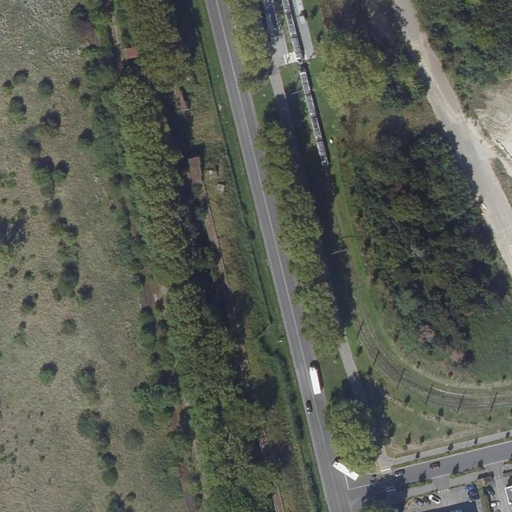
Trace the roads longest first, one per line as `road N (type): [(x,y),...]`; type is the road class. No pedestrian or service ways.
road 1 (secondary): [(215,0),(336,494)]
road 2 (track): [(511,252),(404,0)]
road 3 (unclassified): [(336,494),(511,452)]
